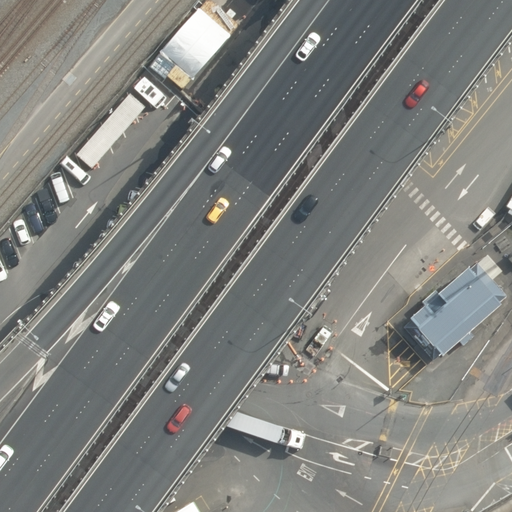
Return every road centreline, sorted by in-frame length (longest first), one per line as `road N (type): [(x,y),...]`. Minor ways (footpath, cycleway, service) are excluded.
road 1 (motorway): [(474,0),(93,511)]
road 2 (motorway): [(8,511),(376,11)]
road 3 (motorway): [(0,390),(175,195),(376,11)]
road 4 (secondary): [(0,460),(29,441),(117,411),(198,406)]
